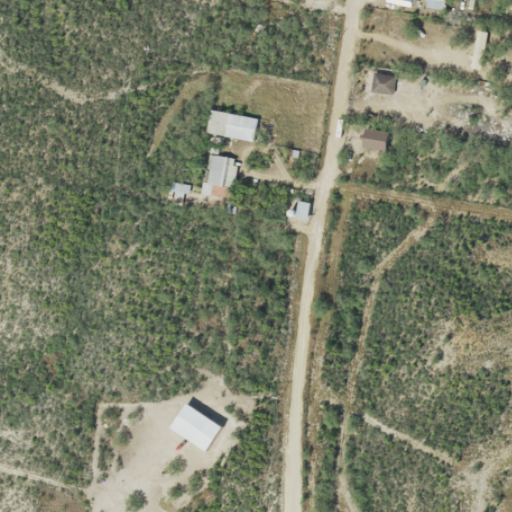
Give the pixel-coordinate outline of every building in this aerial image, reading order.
[(445,0),(426,0),(425,10),(444,12),(445,0)] [(474,68),(482,68),(483,32),(475,32),(474,68)] [(391,93),(392,77),(372,75),(371,92),(391,93)] [(256,117),(209,110),(206,135),(252,141),(256,117)] [(363,148),(386,148),(386,129),(363,129),(363,148)] [(207,184),(225,184),(227,156),(208,155),(207,184)] [(188,182),(170,182),(170,196),(188,196),(188,182)] [(306,203),(297,202),(295,217),(305,218),(306,203)]
